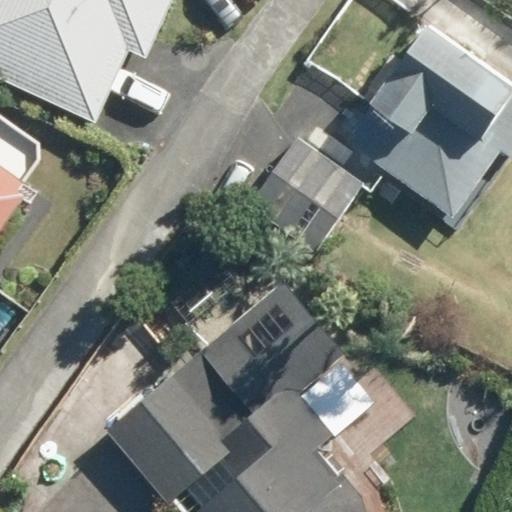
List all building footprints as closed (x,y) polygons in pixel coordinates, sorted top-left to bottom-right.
[(0,0),(0,64),(106,118),(141,49),(157,57),(185,0),(0,0)] [(511,75),(435,22),(355,134),(467,213),(511,151),(511,75)] [(376,180),(310,136),(262,208),(328,252),(376,180)] [(0,161),(0,246),(40,192),(0,161)] [(328,450),(346,433),(311,391),(360,350),(296,278),(122,428),(184,500),(230,463),(245,481),(208,511),(380,511),(375,494),(359,475),(353,479),(328,450)] [(133,348),(159,376),(180,356),(155,327),(133,348)]
